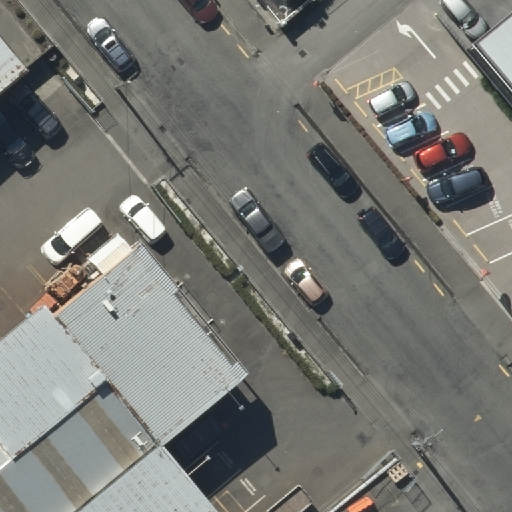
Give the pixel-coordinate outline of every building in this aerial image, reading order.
[(511,0),(491,0),(467,20),(511,73),(511,0)] [(0,93),(28,70),(0,37),(0,93)] [(250,373),(143,244),(52,317),(163,445),(250,373)] [(52,317),(44,307),(0,343),(0,511),(73,511),(163,445),(52,317)] [(217,511),(163,445),(73,511),(217,511)]
